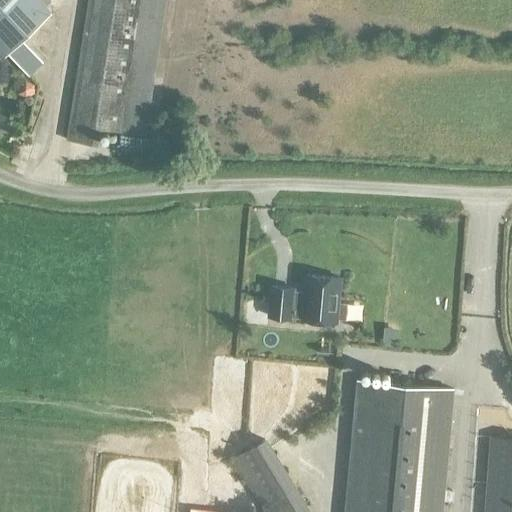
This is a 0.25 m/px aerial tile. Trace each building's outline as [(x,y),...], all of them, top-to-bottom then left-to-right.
[(41,0),(0,0),(0,50),(4,56),(7,54),(22,39),(52,10),(41,0)] [(120,132),(139,0),(88,0),(68,139),(99,144),(102,129),(120,132)] [(46,26),(43,43),(53,46),(57,28),(46,26)] [(22,39),(7,54),(27,75),(42,60),(22,39)] [(272,286),(270,316),(291,318),(291,315),(304,316),(303,319),(336,322),(340,277),(307,274),(306,293),(293,292),(293,287),(272,286)] [(197,351),(194,419),(234,420),(237,353),(197,351)] [(305,355),(261,355),(262,426),(306,426),(305,355)] [(442,511),(454,388),(357,380),(345,511),(442,511)] [(231,436),(212,436),(211,452),(231,452),(231,436)] [(511,511),(511,437),(489,436),(484,511),(511,511)] [(265,437),(234,457),(262,503),(294,483),(265,437)]
